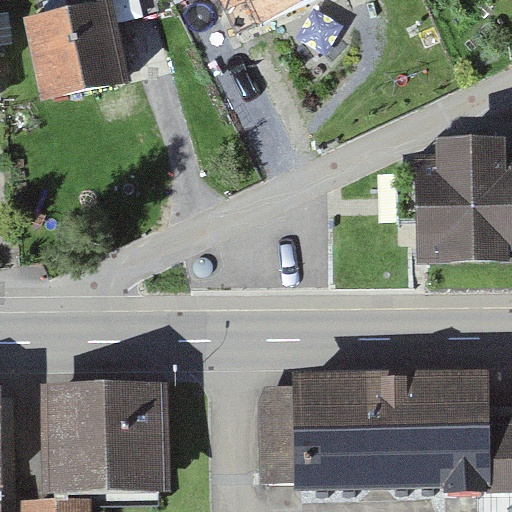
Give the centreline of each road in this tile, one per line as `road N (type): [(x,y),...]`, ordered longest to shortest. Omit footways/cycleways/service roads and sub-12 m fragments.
road 1 (residential): [(511,87),(95,281),(76,305),(73,344)]
road 2 (secondary): [(73,344),(511,340)]
